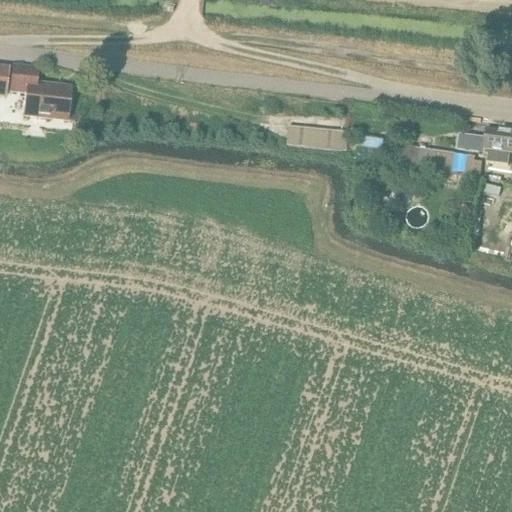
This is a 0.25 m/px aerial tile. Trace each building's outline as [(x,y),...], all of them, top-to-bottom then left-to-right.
[(0,100),(5,101),(9,69),(0,67),(0,100)] [(71,87),(45,85),(37,84),(38,70),(14,68),(11,94),(25,96),(23,119),(67,123),(71,87)] [(288,128),(286,146),(293,147),(345,152),(347,134),(288,128)] [(460,143),(459,150),(483,154),(483,156),(487,157),(486,165),(487,165),(507,168),(509,156),(511,156),(511,133),(488,130),(487,140),(461,136),(460,143)] [(359,139),(358,148),(382,151),(383,142),(359,139)] [(398,165),(398,169),(415,172),(431,174),(479,180),(481,164),(474,163),(475,159),(418,151),(401,149),(398,165)] [(391,193),(402,208),(419,196),(407,180),(391,193)]
